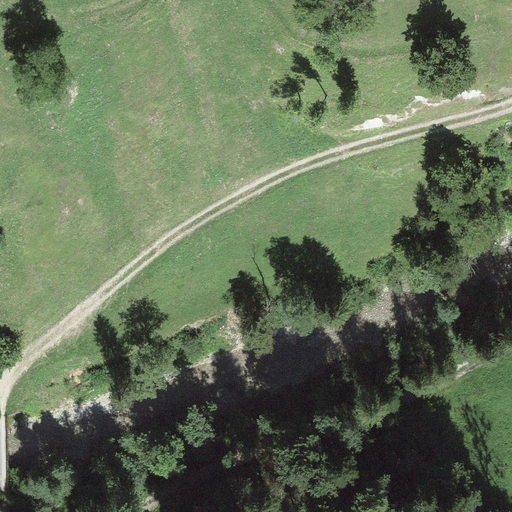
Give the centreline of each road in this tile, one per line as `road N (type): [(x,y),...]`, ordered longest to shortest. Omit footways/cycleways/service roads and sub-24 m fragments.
road 1 (track): [(5,511),(7,382),(153,252),(312,161),(511,103)]
road 2 (track): [(511,348),(291,435),(126,511)]
